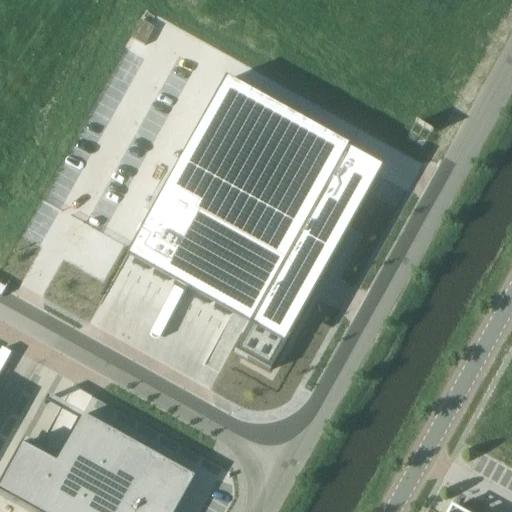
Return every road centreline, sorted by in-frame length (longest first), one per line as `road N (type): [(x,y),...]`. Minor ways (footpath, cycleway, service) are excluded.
road 1 (unclassified): [(511,61),(288,461)]
road 2 (unclassified): [(0,303),(288,461)]
road 3 (unclassified): [(395,511),(511,301)]
